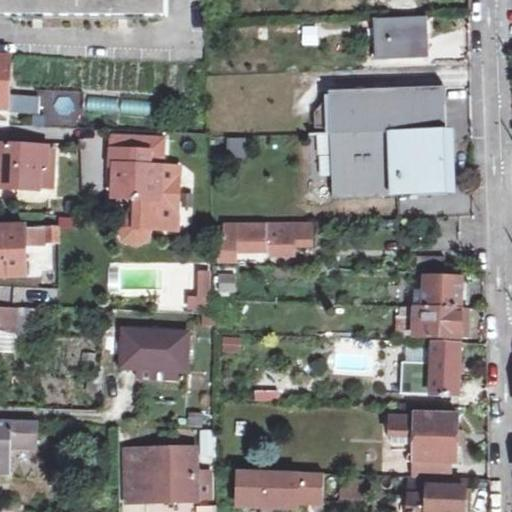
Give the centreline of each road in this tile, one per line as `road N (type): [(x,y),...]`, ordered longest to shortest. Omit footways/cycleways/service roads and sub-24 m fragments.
road 1 (residential): [(498,0),(510,511)]
road 2 (unknown): [(0,38),(335,32)]
